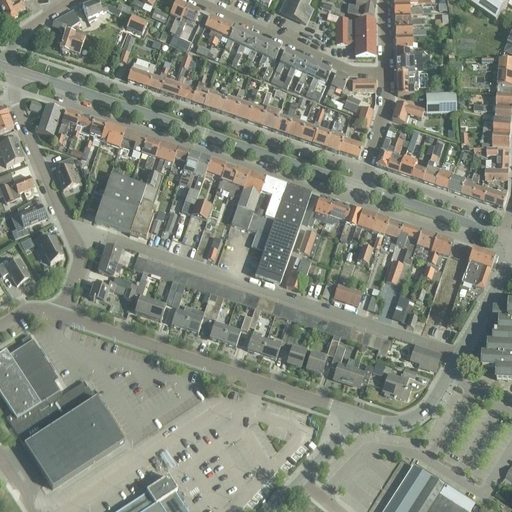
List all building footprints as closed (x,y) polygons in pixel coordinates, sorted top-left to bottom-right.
[(0,0),(0,20),(4,19),(6,24),(17,19),(15,14),(24,10),(19,0),(8,0),(0,0)] [(151,9),(155,0),(134,0),(132,6),(142,11),(144,6),(151,9)] [(271,0),(252,0),(252,3),(260,6),(267,9),(271,0)] [(308,0),(286,0),(280,15),(287,18),(305,26),(311,13),(306,10),(310,2),(308,1),(308,0)] [(355,0),(355,7),(348,6),(347,15),(372,19),(374,10),(375,11),(376,0),(355,0)] [(463,0),(496,22),(507,5),(510,0),(463,0)] [(177,29),(186,7),(175,2),(169,17),(175,20),(172,28),(169,34),(174,36),(177,29)] [(97,3),(82,9),(88,23),(109,15),(105,7),(99,9),(97,3)] [(323,4),(321,11),(330,13),(332,7),(323,4)] [(119,6),(117,12),(131,18),(134,19),(135,15),(127,11),(128,9),(119,6)] [(429,16),(429,11),(421,12),(421,10),(411,10),(409,13),(409,12),(409,6),(393,7),(394,17),(409,17),(429,16)] [(199,13),(186,7),(177,29),(182,31),(187,22),(194,25),(195,23),(198,16),(199,13)] [(153,10),(150,18),(164,25),(167,16),(153,10)] [(73,13),(54,23),(65,27),(71,29),(79,24),(73,13)] [(211,46),(221,23),(209,17),(204,29),(211,32),(208,38),(210,39),(208,44),(211,46)] [(409,22),(409,17),(394,17),(394,27),(411,27),(424,26),(423,21),(411,21),(411,22),(409,22)] [(447,25),(446,17),(441,18),(441,22),(434,22),(435,26),(447,25)] [(131,19),(126,31),(141,37),(146,25),(131,19)] [(347,21),(336,21),(336,46),(336,47),(347,47),(347,43),(354,43),(354,60),(375,59),(374,23),(347,23),(347,21)] [(65,27),(54,23),(51,29),(63,33),(65,27)] [(221,23),(211,46),(215,48),(218,42),(220,43),(222,37),(229,40),(234,28),(221,23)] [(411,27),(394,27),(394,39),(411,38),(425,38),(425,33),(411,34),(411,27)] [(234,28),(229,40),(224,51),(229,53),(233,44),(239,47),(240,47),(246,34),(234,28)] [(59,37),(56,44),(61,46),(59,52),(60,52),(61,54),(64,56),(66,54),(67,55),(68,54),(79,58),(84,40),(86,36),(75,31),(73,37),(65,34),(63,38),(59,37)] [(239,47),(231,65),(236,67),(241,55),(248,58),(251,52),(257,39),(246,34),(240,47),(239,47)] [(120,63),(125,65),(134,40),(128,38),(123,52),(120,63)] [(411,38),(394,39),(395,50),(412,50),(411,38)] [(251,52),(248,58),(247,61),(252,63),(256,54),(263,57),(269,44),(257,39),(251,52)] [(263,57),(259,66),(263,68),(267,59),(275,62),(280,49),(269,44),(263,57)] [(205,59),(208,52),(198,48),(196,55),(205,59)] [(395,63),(429,62),(428,53),(413,54),(414,56),(408,56),(408,51),(395,52),(395,63)] [(296,57),(285,52),(275,74),(279,76),(283,67),(290,70),(291,70),(296,57)] [(284,85),(282,90),(286,92),(292,77),(299,80),(302,75),(308,62),(296,57),(291,70),(290,70),(284,85)] [(164,83),(160,94),(177,100),(182,86),(184,80),(190,63),(189,63),(190,60),(184,58),(180,69),(175,84),(174,87),(172,86),(174,80),(166,77),(164,83)] [(498,74),(499,74),(511,74),(511,62),(499,61),(498,74)] [(302,75),(299,80),(294,93),(298,95),(306,77),(313,80),(319,67),(308,62),(302,75)] [(395,63),(396,74),(417,74),(422,74),(422,67),(429,67),(429,62),(395,63)] [(194,65),(190,63),(184,80),(188,81),(191,75),(194,65)] [(147,89),(151,79),(153,73),(155,68),(150,67),(148,71),(133,66),(131,72),(127,83),(147,89)] [(331,72),(326,70),(319,67),(313,80),(305,98),(318,103),(321,97),(313,93),(318,82),(325,85),(331,72)] [(158,81),(151,79),(147,89),(160,94),(164,83),(168,72),(163,70),(161,76),(160,76),(158,81)] [(267,83),(272,72),(267,70),(262,81),(267,83)] [(417,74),(396,74),(396,86),(397,97),(413,96),(412,87),(417,86),(417,85),(417,74)] [(511,74),(499,74),(498,85),(511,85),(511,74)] [(336,75),(326,97),(330,99),(335,90),(341,93),(340,95),(346,98),(348,94),(352,83),(348,81),(348,80),(336,75)] [(196,90),(191,105),(203,109),(208,94),(202,92),(204,86),(203,86),(205,80),(201,78),(196,90)] [(272,80),(270,84),(282,90),(284,85),(272,80)] [(352,83),(348,94),(374,94),(375,83),(362,83),(352,83)] [(511,85),(498,85),(498,88),(497,95),(511,96),(511,85)] [(196,90),(182,86),(177,100),(191,105),(196,90)] [(221,115),(226,101),(225,101),(226,98),(219,95),(218,99),(216,98),(217,95),(208,92),(208,94),(203,109),(221,115)] [(247,107),(239,104),(234,119),(247,124),(252,109),(258,93),(253,92),(247,107)] [(275,92),(273,98),(284,102),(286,96),(275,92)] [(267,108),(271,96),(267,95),(263,107),(267,108)] [(425,116),(455,115),(454,95),(445,96),(442,96),(441,96),(437,96),(434,96),(425,96),(425,99),(425,116)] [(488,103),(487,108),(497,108),(511,109),(511,96),(497,95),(497,104),(488,103)] [(348,97),(343,109),(355,114),(360,102),(348,97)] [(226,100),(226,101),(221,115),(234,119),(239,104),(240,103),(234,102),(234,103),(226,100)] [(296,108),(296,109),(301,111),(305,102),(299,100),(296,108)] [(329,101),(326,108),(339,113),(342,106),(329,101)] [(52,139),(61,113),(45,107),(45,110),(41,109),(42,108),(31,104),(28,111),(39,115),(39,114),(43,115),(37,134),(52,139)] [(405,126),(408,118),(420,122),(423,114),(397,105),(391,122),(405,126)] [(260,112),(252,109),(247,124),(260,128),(265,112),(266,112),(266,111),(267,108),(263,107),(261,111),(260,110),(260,112)] [(491,121),(494,121),(511,122),(511,111),(511,109),(497,108),(487,108),(483,108),(474,108),(473,113),(491,114),(491,121)] [(0,121),(8,118),(5,109),(0,110),(0,121)] [(361,109),(359,116),(371,120),(373,113),(361,109)] [(265,112),(260,128),(273,133),(278,118),(279,115),(274,113),(266,111),(266,112),(265,112)] [(286,121),(278,118),(273,133),(286,137),(293,117),(294,113),(289,111),(287,118),(286,121)] [(304,127),(299,142),(312,146),(317,132),(323,114),(324,112),(319,111),(312,130),(304,127)] [(76,128),(80,117),(66,112),(55,145),(60,147),(64,136),(65,136),(69,126),(76,128)] [(359,116),(356,123),(368,127),(371,120),(359,116)] [(80,117),(76,128),(72,139),(77,140),(79,135),(87,137),(89,136),(94,122),(80,117)] [(293,117),(286,137),(299,142),(304,127),(305,124),(299,122),(300,119),(293,117)] [(8,118),(0,121),(0,135),(13,130),(8,118)] [(511,122),(494,121),(494,129),(490,129),(490,131),(483,130),(483,134),(493,135),(510,136),(511,122)] [(106,126),(94,122),(89,136),(89,137),(93,138),(93,141),(100,144),(106,126)] [(356,123),(354,130),(366,134),(368,127),(356,123)] [(325,134),(317,132),(312,146),(324,151),(333,126),(328,124),(325,134)] [(333,125),(333,126),(324,151),(337,155),(337,154),(342,142),(343,139),(335,137),(339,126),(333,125)] [(119,150),(120,148),(125,133),(106,126),(100,144),(119,150)] [(456,132),(448,132),(448,141),(456,141),(456,132)] [(125,133),(120,148),(133,152),(133,153),(141,156),(147,140),(125,133)] [(409,145),(407,152),(412,153),(414,147),(418,135),(413,133),(409,145)] [(483,134),(483,138),(483,139),(489,140),(489,141),(492,141),(492,147),(509,149),(510,136),(493,135),(483,134)] [(160,144),(147,140),(141,156),(147,158),(144,170),(151,172),(154,161),(160,144)] [(388,171),(395,149),(389,147),(391,142),(386,140),(376,168),(388,171)] [(395,149),(388,171),(400,176),(405,160),(404,160),(404,161),(396,158),(397,155),(399,155),(403,142),(398,140),(395,149)] [(0,158),(5,169),(23,162),(15,142),(0,147),(0,158)] [(342,142),(337,154),(357,161),(361,149),(342,142)] [(160,144),(154,161),(159,162),(156,173),(161,174),(163,167),(172,170),(178,151),(160,144)] [(430,164),(423,184),(436,188),(440,173),(433,170),(438,158),(439,158),(443,146),(436,144),(430,164)] [(497,150),(486,150),(486,158),(492,158),(492,161),(486,161),(486,172),(508,172),(509,154),(497,154),(497,150)] [(72,151),(70,157),(81,160),(83,154),(72,151)] [(172,170),(171,173),(176,175),(178,169),(184,171),(186,165),(190,155),(178,151),(172,170)] [(184,171),(178,187),(189,190),(194,178),(201,158),(190,155),(186,165),(184,171)] [(189,192),(181,214),(191,217),(196,204),(196,202),(199,195),(204,179),(206,174),(210,162),(201,158),(194,178),(198,179),(193,193),(189,192)] [(61,172),(55,174),(62,193),(78,187),(71,168),(74,167),(71,160),(58,165),(61,172)] [(417,165),(405,160),(400,176),(412,180),(416,168),(417,165)] [(225,167),(210,162),(206,174),(204,179),(211,181),(213,177),(221,180),(225,167)] [(422,171),(416,168),(412,180),(423,184),(430,164),(425,163),(422,171)] [(225,167),(221,180),(215,196),(220,198),(222,192),(229,194),(237,171),(236,171),(236,170),(232,169),(231,169),(225,167)] [(440,173),(436,188),(448,192),(453,176),(456,169),(451,167),(448,175),(440,173)] [(237,171),(229,194),(228,198),(232,199),(235,192),(242,194),(249,175),(237,171)] [(470,187),(465,186),(461,197),(472,200),(476,189),(481,174),(476,172),(470,187)] [(508,185),(508,172),(486,172),(485,172),(485,183),(485,184),(486,184),(508,185)] [(150,174),(145,188),(129,235),(145,240),(153,218),(150,217),(163,179),(150,174)] [(249,175),(242,194),(230,227),(247,233),(265,180),(249,175)] [(9,176),(0,179),(0,192),(5,206),(19,200),(18,196),(34,190),(33,187),(34,187),(31,182),(29,179),(13,186),(9,176)] [(102,200),(94,224),(129,236),(129,235),(145,188),(110,176),(104,193),(102,200)] [(453,176),(448,192),(461,197),(465,186),(466,183),(460,181),(461,178),(453,176)] [(286,187),(265,180),(247,233),(255,236),(250,250),(263,254),(286,187)] [(476,189),(472,200),(484,204),(484,203),(488,192),(489,190),(486,184),(485,184),(485,183),(482,183),(483,188),(482,191),(476,189)] [(255,275),(254,279),(279,287),(280,283),(298,231),(310,196),(286,187),(270,233),(263,254),(255,275)] [(497,196),(488,192),(484,203),(496,208),(501,210),(501,209),(503,210),(506,200),(508,192),(499,189),(497,196)] [(313,209),(307,227),(311,229),(314,222),(324,225),(331,203),(329,202),(319,198),(315,210),(313,209)] [(337,226),(339,222),(345,224),(350,209),(331,203),(324,225),(331,227),(333,226),(333,225),(337,226)] [(211,209),(196,204),(191,217),(206,223),(211,209)] [(23,229),(10,234),(13,243),(28,237),(25,229),(45,221),(40,208),(30,212),(28,206),(17,212),(19,216),(17,216),(23,229)] [(350,227),(356,229),(362,213),(350,209),(345,224),(339,240),(345,242),(350,227)] [(158,213),(155,221),(162,224),(164,216),(158,213)] [(362,213),(356,229),(350,245),(355,247),(361,230),(366,232),(371,216),(362,213)] [(168,215),(162,232),(170,235),(176,218),(168,215)] [(371,216),(366,232),(377,236),(376,239),(381,241),(382,238),(383,237),(388,222),(371,216)] [(156,236),(160,224),(154,222),(150,234),(156,236)] [(402,227),(388,222),(383,237),(393,240),(392,243),(390,244),(388,250),(393,252),(395,247),(402,227)] [(402,227),(395,247),(406,251),(402,264),(409,267),(411,260),(421,233),(402,227)] [(305,232),(297,254),(308,257),(312,259),(319,237),(305,232)] [(421,233),(411,260),(426,266),(436,238),(421,233)] [(56,247),(57,246),(53,240),(50,241),(47,235),(35,242),(43,257),(44,257),(49,267),(62,260),(56,247)] [(426,266),(422,280),(430,282),(433,272),(437,274),(438,269),(442,259),(446,260),(452,244),(436,238),(426,266)] [(378,252),(381,241),(376,239),(372,250),(378,252)] [(116,266),(120,253),(106,248),(101,261),(116,266)] [(367,267),(372,252),(362,248),(357,263),(367,267)] [(213,263),(216,252),(210,250),(206,261),(213,263)] [(485,284),(490,269),(491,268),(493,269),(497,259),(472,250),(463,276),(460,283),(483,291),(485,284)] [(141,275),(142,273),(146,262),(136,259),(132,272),(141,275)] [(112,279),(114,271),(119,273),(121,267),(116,266),(101,261),(97,274),(112,279)] [(310,264),(306,263),(300,261),(295,276),(305,279),(310,264)] [(30,280),(19,262),(5,270),(2,265),(0,266),(0,276),(2,279),(7,276),(8,277),(9,277),(16,288),(22,285),(23,287),(29,283),(28,281),(30,280)] [(142,273),(147,275),(148,275),(152,264),(146,262),(142,273)] [(392,263),(385,284),(401,290),(408,268),(409,267),(402,264),(401,266),(392,263)] [(152,264),(148,275),(154,277),(158,266),(152,264)] [(158,266),(154,277),(160,279),(164,268),(158,266)] [(164,268),(160,279),(166,281),(170,270),(164,268)] [(175,272),(170,270),(166,281),(172,283),(175,272)] [(40,276),(42,280),(43,280),(49,277),(46,272),(40,275),(40,276)] [(175,272),(172,283),(178,285),(182,274),(175,272)] [(141,275),(140,281),(135,295),(141,297),(146,283),(144,282),(147,275),(142,273),(141,275)] [(187,276),(182,274),(178,285),(184,287),(187,276)] [(295,276),(291,274),(285,289),(300,294),(305,279),(295,276)] [(193,278),(187,276),(184,287),(189,289),(193,278)] [(199,280),(193,278),(189,289),(195,291),(199,280)] [(114,279),(112,286),(134,294),(136,287),(114,279)] [(205,282),(199,280),(195,291),(201,293),(205,282)] [(205,282),(201,293),(207,295),(211,284),(205,282)] [(101,289),(93,286),(89,300),(103,304),(107,293),(112,294),(113,293),(124,297),(124,300),(131,302),(134,294),(112,286),(103,283),(101,289)] [(172,283),(169,291),(164,305),(171,307),(178,285),(172,283)] [(217,286),(211,284),(207,295),(209,296),(213,297),(217,286)] [(178,285),(171,307),(177,310),(184,287),(178,285)] [(213,297),(216,298),(218,299),(222,288),(217,286),(213,297)] [(218,299),(222,300),(224,301),(228,290),(222,288),(218,299)] [(327,301),(331,290),(330,290),(325,288),(321,299),(327,301)] [(337,288),(332,301),(345,305),(349,292),(337,288)] [(228,290),(224,301),(230,303),(234,292),(228,290)] [(421,304),(425,294),(418,291),(414,302),(421,304)] [(240,294),(234,292),(230,303),(236,305),(240,294)] [(349,292),(345,305),(357,309),(361,296),(349,292)] [(246,295),(240,294),(236,305),(242,307),(246,295)] [(252,297),(246,295),(242,307),(248,309),(252,297)] [(209,296),(206,305),(213,307),(216,298),(213,297),(209,296)] [(258,299),(252,297),(248,309),(254,310),(254,311),(258,299)] [(213,307),(208,320),(215,322),(222,300),(218,299),(216,298),(213,307)] [(371,298),(366,312),(372,314),(376,300),(371,298)] [(264,301),(258,299),(254,311),(260,313),(264,301)] [(147,319),(152,304),(139,300),(134,315),(147,319)] [(376,300),(372,314),(377,316),(382,302),(376,300)] [(264,301),(260,313),(266,315),(270,303),(264,301)] [(276,305),(270,303),(266,315),(272,317),(276,305)] [(483,357),(483,370),(498,370),(497,382),(511,383),(511,303),(509,303),(509,309),(495,308),(494,308),(494,309),(493,321),(500,322),(500,334),(495,333),(494,342),(494,345),(489,345),(489,347),(488,357),(483,357)] [(164,308),(152,304),(147,319),(160,323),(164,308)] [(208,320),(213,307),(206,305),(203,315),(202,318),(208,320)] [(276,305),(272,317),(278,319),(281,307),(276,305)] [(406,326),(409,317),(412,308),(404,305),(398,323),(406,326)] [(281,307),(278,319),(283,321),(287,309),(281,307)] [(184,308),(182,315),(175,312),(170,327),(184,331),(191,311),(184,308)] [(293,311),(287,309),(283,321),(289,322),(293,311)] [(251,320),(247,329),(254,331),(260,313),(254,311),(254,310),(251,320)] [(191,311),(184,331),(196,335),(201,321),(202,318),(203,315),(197,313),(191,311)] [(299,313),(293,311),(289,322),(295,324),(299,313)] [(305,315),(299,313),(295,324),(301,326),(305,315)] [(305,315),(301,326),(307,328),(311,317),(305,315)] [(452,330),(455,318),(449,316),(445,328),(452,330)] [(247,329),(251,320),(244,317),(240,331),(246,333),(247,329)] [(317,319),(311,317),(307,328),(313,330),(317,319)] [(409,317),(406,326),(405,328),(413,331),(416,320),(409,317)] [(323,321),(317,319),(313,330),(319,332),(323,321)] [(328,323),(323,321),(319,332),(325,334),(328,323)] [(328,323),(325,334),(331,336),(334,325),(328,323)] [(221,344),(226,329),(213,325),(208,339),(221,344)] [(334,325),(331,336),(333,337),(336,338),(340,327),(334,325)] [(423,325),(423,336),(440,336),(440,325),(423,325)] [(346,329),(340,327),(336,338),(339,339),(342,340),(346,329)] [(239,334),(226,329),(221,344),(235,348),(239,334)] [(346,329),(342,340),(348,342),(352,331),(346,329)] [(358,333),(352,331),(348,342),(354,344),(358,333)] [(260,357),(265,343),(259,341),(261,336),(253,333),(251,339),(246,352),(260,357)] [(265,343),(260,357),(275,362),(279,348),(285,350),(284,352),(285,352),(289,338),(290,335),(284,333),(281,342),(273,340),(271,345),(265,343)] [(358,333),(354,344),(360,346),(364,335),(358,333)] [(364,335),(360,346),(366,348),(370,337),(364,335)] [(28,337),(20,343),(24,348),(32,343),(28,337)] [(336,338),(333,337),(331,342),(330,342),(325,357),(332,359),(336,348),(339,339),(336,338)] [(370,337),(366,348),(372,350),(376,339),(370,337)] [(289,338),(285,352),(290,353),(286,365),(299,370),(306,349),(293,345),(295,340),(289,338)] [(382,341),(376,339),(372,350),(378,352),(382,341)] [(382,340),(382,341),(378,352),(377,355),(384,358),(389,343),(382,340)] [(5,353),(0,355),(0,396),(0,397),(8,408),(12,416),(19,426),(46,408),(62,398),(59,393),(53,385),(57,382),(50,371),(47,366),(43,359),(32,343),(24,348),(9,358),(5,353)] [(359,346),(357,353),(363,355),(365,348),(359,346)] [(435,371),(440,356),(414,347),(409,362),(419,365),(418,368),(426,371),(427,368),(435,371)] [(336,371),(332,381),(345,385),(353,363),(348,361),(345,369),(337,367),(343,351),(336,348),(332,359),(329,368),(336,371)] [(320,376),(325,360),(311,355),(305,372),(320,376)] [(353,363),(345,385),(359,389),(360,385),(366,387),(372,369),(365,367),(363,375),(356,373),(358,366),(357,364),(353,363)] [(371,375),(380,378),(384,367),(375,364),(371,375)] [(387,375),(382,391),(385,392),(382,398),(392,401),(393,399),(394,400),(395,399),(400,400),(406,402),(409,393),(404,391),(408,379),(414,381),(416,374),(403,370),(401,377),(400,376),(399,379),(387,375)] [(12,416),(5,420),(17,438),(47,485),(52,491),(123,445),(100,409),(102,408),(100,405),(97,401),(95,402),(83,384),(62,398),(46,408),(19,426),(12,416)] [(170,472),(178,467),(167,450),(159,455),(170,472)] [(386,511),(412,511),(433,480),(414,468),(386,511)] [(147,495),(120,511),(184,511),(178,501),(174,495),(176,493),(173,488),(167,479),(146,494),(147,495)] [(511,491),(511,484),(505,479),(501,485),(511,491)] [(433,480),(412,511),(433,511),(448,490),(433,480)] [(472,511),(475,507),(448,490),(433,511),(472,511)]
